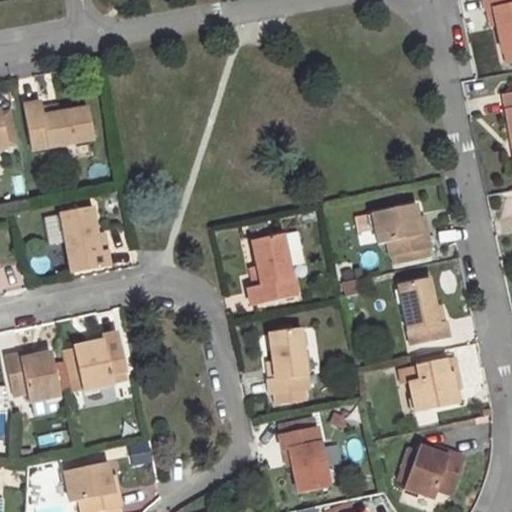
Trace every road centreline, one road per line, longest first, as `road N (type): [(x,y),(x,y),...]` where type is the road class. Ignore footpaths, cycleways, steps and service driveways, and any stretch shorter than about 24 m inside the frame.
road 1 (residential): [(162,511),(226,470),(244,438),(216,311),(190,289),(159,281),(0,317)]
road 2 (residential): [(511,384),(427,0)]
road 3 (residential): [(308,0),(86,42)]
